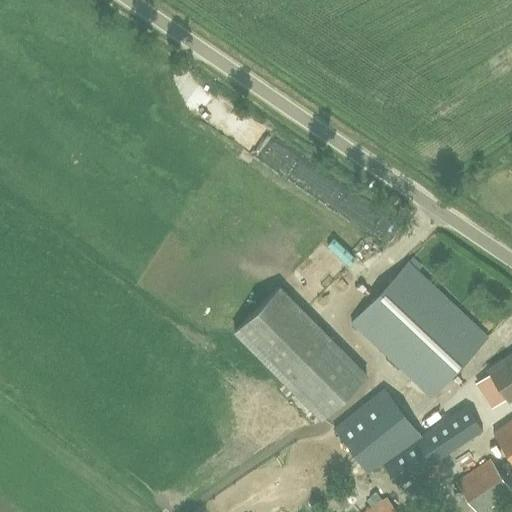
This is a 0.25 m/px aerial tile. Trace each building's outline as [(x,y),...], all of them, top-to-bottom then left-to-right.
[(398,246),(407,225),(382,214),(373,234),(398,246)] [(431,397),(487,337),(408,262),(351,322),(431,397)] [(280,286),(234,331),(321,419),(366,374),(280,286)] [(511,355),(489,370),(507,397),(509,400),(511,398),(511,355)] [(367,472),(419,431),(385,388),(333,429),(367,472)] [(383,462),(399,486),(483,431),(467,406),(383,462)] [(511,460),(511,421),(494,434),(511,460)] [(477,511),(482,511),(511,491),(511,489),(490,459),(457,483),(477,511)] [(397,511),(388,498),(367,511),(397,511)]
